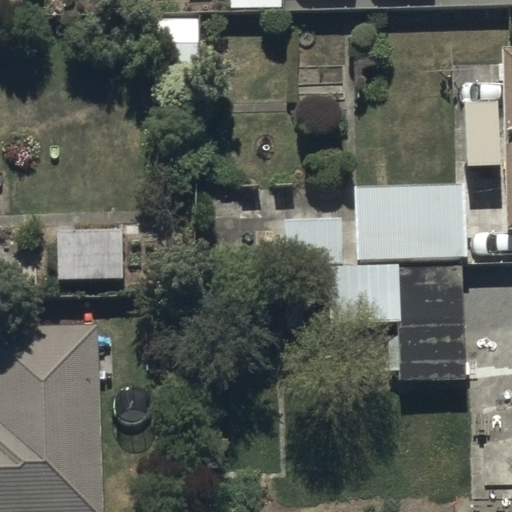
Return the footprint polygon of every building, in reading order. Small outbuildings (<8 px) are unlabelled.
[(511,62),(497,62),(499,245),(511,245),(511,62)] [(457,199),(352,201),(352,235),(334,236),(334,231),(279,232),(280,274),(458,270),(457,199)] [(116,241),(53,243),(55,292),(118,290),(116,241)] [(393,333),(396,394),(460,390),(453,278),(394,282),(393,278),(320,283),(323,337),(393,333)] [(0,511),(94,511),(88,338),(0,341),(0,511)] [(511,475),(483,476),(483,492),(511,491),(511,475)]
